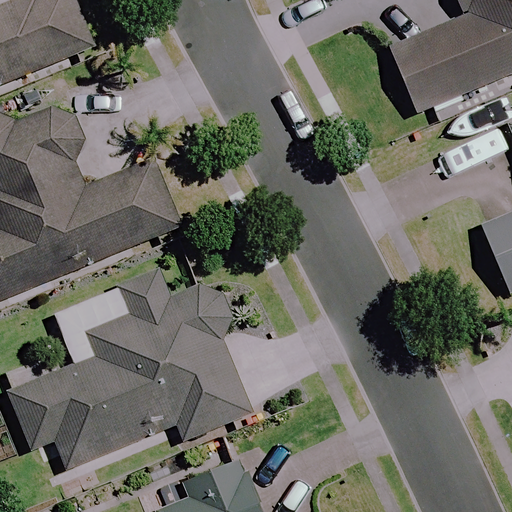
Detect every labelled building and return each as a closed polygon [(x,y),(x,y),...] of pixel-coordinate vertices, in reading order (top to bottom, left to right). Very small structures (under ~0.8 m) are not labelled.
[(0,92),(98,56),(77,0),(37,0),(0,14),(0,92)] [(511,0),(462,0),(470,19),(394,52),(421,116),(511,77),(511,0)] [(0,120),(0,311),(184,231),(155,165),(89,194),(72,156),(87,150),(66,101),(23,119),(20,112),(0,120)] [(511,219),(485,230),(511,294),(511,219)] [(168,302),(159,278),(58,317),(78,371),(14,396),(47,481),(180,431),(184,442),(253,416),(213,311),(224,307),(215,284),(168,302)] [(263,511),(243,465),(155,503),(159,511),(263,511)]
